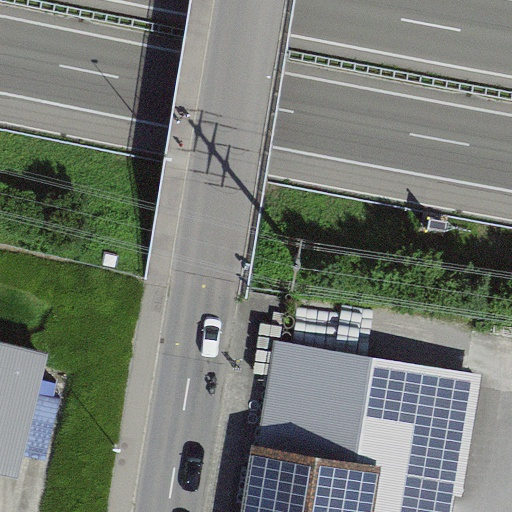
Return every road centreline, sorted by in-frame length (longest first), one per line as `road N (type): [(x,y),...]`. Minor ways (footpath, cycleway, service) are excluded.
road 1 (motorway): [(0,56),(511,156)]
road 2 (tertiary): [(253,0),(173,511)]
road 3 (motorway): [(511,38),(301,0)]
